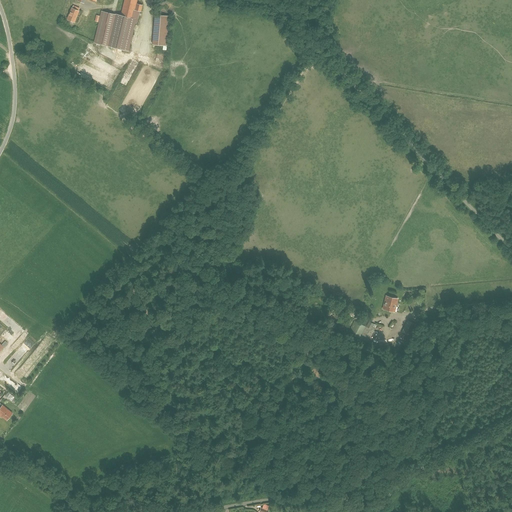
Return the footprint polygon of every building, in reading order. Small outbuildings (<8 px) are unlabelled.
[(102,11),(94,43),(108,46),(113,47),(125,50),(128,51),(133,32),(135,24),(135,23),(137,22),(137,21),(140,11),(141,11),(142,5),(136,3),(137,0),(124,0),(121,15),(115,14),(102,11)] [(78,11),(72,9),(67,19),(74,22),(78,11)] [(155,14),(153,43),(167,43),(169,14),(155,14)] [(394,312),(398,299),(386,296),(383,309),(394,312)] [(409,335),(415,324),(408,320),(402,331),(409,335)] [(354,321),(353,324),(348,332),(368,343),(376,325),(369,321),(366,327),(354,321)] [(31,336),(23,343),(29,348),(36,341),(31,336)] [(1,415),(7,420),(12,413),(2,405),(0,408),(0,415),(0,416),(1,415)]
